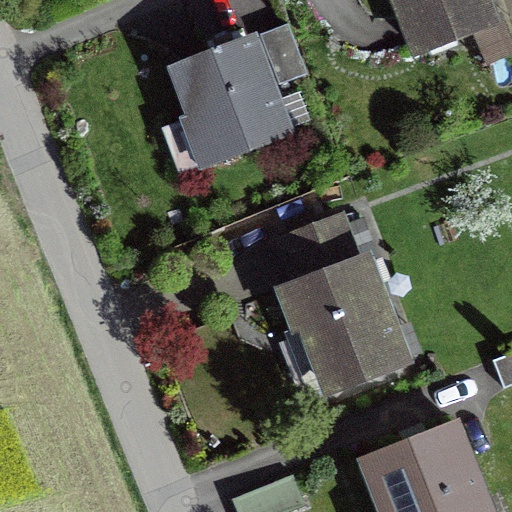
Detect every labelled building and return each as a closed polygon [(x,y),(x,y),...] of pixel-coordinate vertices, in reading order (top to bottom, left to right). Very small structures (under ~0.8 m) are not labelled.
[(500,24),(490,0),(387,0),(411,62),(433,54),(438,66),(461,58),(456,46),(475,39),(486,69),(511,58),(511,39),(505,22),(500,24)] [(308,75),(288,25),(260,36),(280,86),(308,75)] [(281,100),(258,39),(161,76),(200,177),(296,141),(292,129),(312,122),(301,92),(281,100)] [(316,209),(341,200),(336,188),(312,198),(316,209)] [(372,256),(362,260),(354,238),(370,232),(365,218),(349,224),(345,213),(272,241),(290,287),(273,294),(291,342),(299,339),(324,406),(416,371),(372,256)] [(511,388),(511,354),(493,362),(504,392),(511,388)] [(493,511),(458,423),(355,464),(374,511),(493,511)] [(232,499),(237,511),(291,511),(307,506),(294,474),(232,499)]
